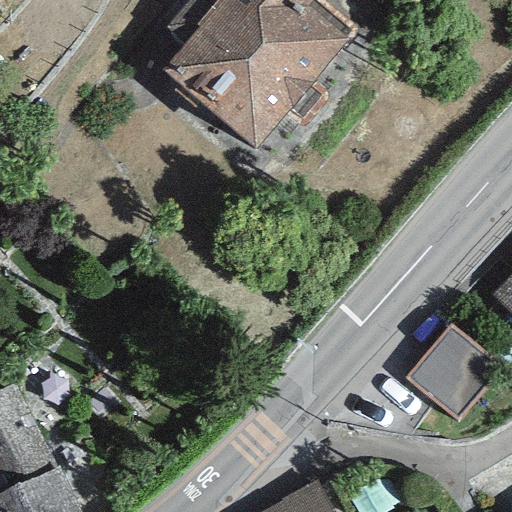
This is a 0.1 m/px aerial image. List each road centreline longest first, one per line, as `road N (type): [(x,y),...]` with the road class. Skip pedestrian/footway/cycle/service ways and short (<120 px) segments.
road 1 (secondary): [(511,155),(252,440)]
road 2 (residential): [(252,440),(447,469)]
